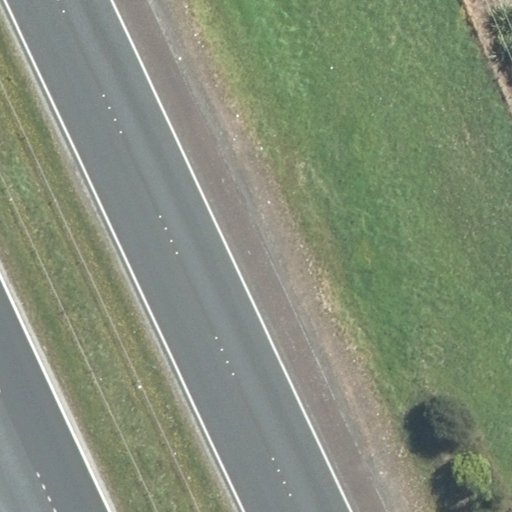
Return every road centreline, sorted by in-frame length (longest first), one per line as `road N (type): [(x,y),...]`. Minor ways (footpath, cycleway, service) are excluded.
road 1 (motorway): [(57,0),(297,511)]
road 2 (motorway): [(54,511),(0,396)]
